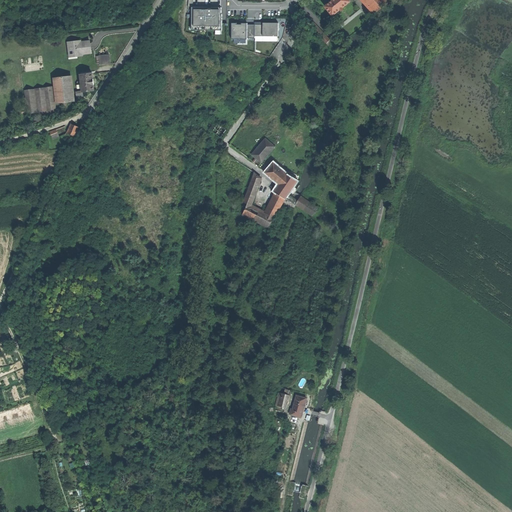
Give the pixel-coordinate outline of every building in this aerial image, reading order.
[(328,11),(332,16),(350,1),(348,0),(332,0),(325,6),(328,11)] [(363,0),(375,13),(384,7),(383,6),(388,2),(386,0),(363,0)] [(221,14),(221,7),(215,7),(215,8),(208,8),(208,7),(193,7),(192,7),(188,7),(187,14),(192,14),(192,18),(191,30),(222,30),(222,14),(221,14)] [(309,26),(332,50),(336,47),(312,21),(310,24),(309,26)] [(232,23),(231,40),(247,40),(247,38),(255,38),(255,36),(255,25),(247,25),(247,23),(241,23),(241,25),(237,24),(237,23),(232,23)] [(278,36),(278,23),(273,23),(263,23),(263,25),(255,25),(255,36),(278,36)] [(83,54),(92,53),(91,49),(90,49),(89,46),(89,42),(78,43),(77,41),(68,42),(69,50),(71,50),(72,56),(77,55),(77,56),(83,56),(83,54)] [(97,56),(98,65),(111,64),(110,55),(97,56)] [(81,75),(83,92),(94,90),(94,85),(94,82),(93,79),(92,73),(81,75)] [(67,102),(71,102),(68,76),(56,78),(59,103),(63,103),(67,102)] [(40,113),(56,111),(52,87),(37,89),(40,113)] [(28,113),(37,112),(34,89),(25,90),(28,113)] [(67,133),(75,137),(77,132),(79,128),(72,124),(67,133)] [(212,132),(221,137),(226,130),(218,124),(212,132)] [(252,154),(261,162),(275,146),(265,138),(263,141),(262,143),(252,154)] [(266,172),(279,184),(288,175),(274,163),(266,172)] [(244,202),(248,204),(251,205),(261,178),(255,173),(244,202)] [(285,199),(286,199),(288,195),(297,181),(288,175),(279,184),(274,192),(276,193),(285,199)] [(283,203),(285,199),(276,193),(272,201),(266,213),(274,217),(276,217),(283,203)] [(295,204),(296,204),(297,201),(288,195),(286,199),(295,204)] [(297,201),(296,204),(312,215),(317,208),(301,197),(297,201)] [(269,227),(274,217),(266,213),(251,205),(248,204),(243,214),(269,227)] [(279,406),(286,408),(289,395),(282,393),(279,406)] [(293,409),(292,414),(301,417),(304,406),(306,398),(296,395),(294,401),(296,401),(293,409)]
